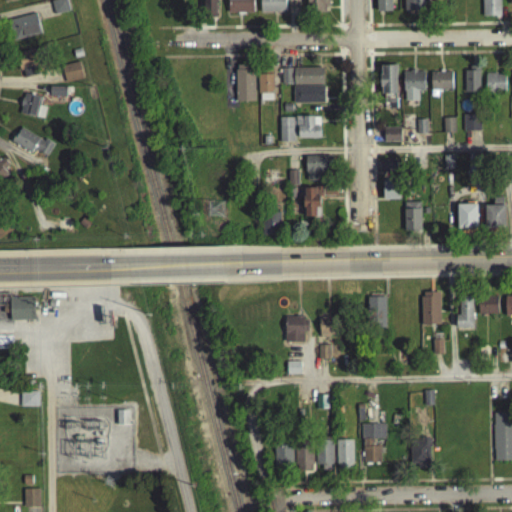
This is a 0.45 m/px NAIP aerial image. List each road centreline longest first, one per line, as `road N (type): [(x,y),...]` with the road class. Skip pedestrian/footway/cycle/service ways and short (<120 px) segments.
road 1 (residential): [(511,41),(173,44)]
road 2 (residential): [(187,511),(134,324),(100,311),(63,329),(0,329)]
road 3 (secondary): [(279,267),(0,272)]
road 4 (residential): [(511,496),(269,501)]
road 5 (residential): [(359,236),(354,0)]
road 6 (secondary): [(511,262),(279,267)]
